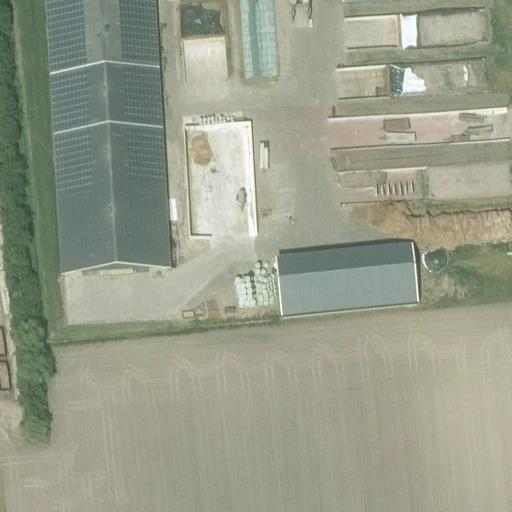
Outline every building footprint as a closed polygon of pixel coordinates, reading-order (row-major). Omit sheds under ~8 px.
[(47,0),(61,283),(168,274),(151,0),(47,0)] [(213,0),(215,64),(242,64),(240,0),(213,0)] [(380,49),(475,45),(474,14),(379,18),(380,49)] [(330,101),(499,92),(497,60),(339,70),(340,88),(329,89),(330,101)] [(440,116),(331,122),(332,148),(442,142),(440,116)] [(340,199),(371,198),(370,174),(339,175),(340,199)] [(265,260),(269,320),(408,310),(404,251),(265,260)]
